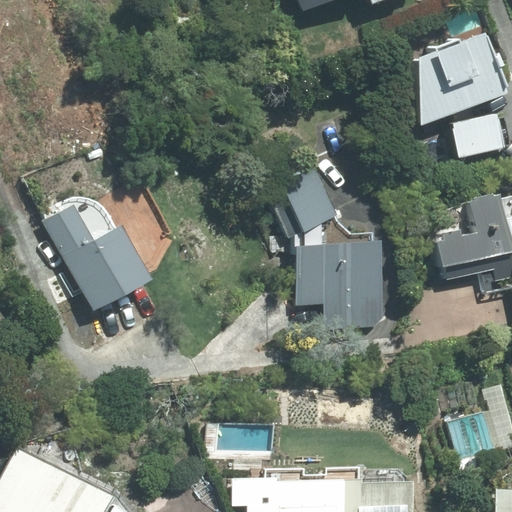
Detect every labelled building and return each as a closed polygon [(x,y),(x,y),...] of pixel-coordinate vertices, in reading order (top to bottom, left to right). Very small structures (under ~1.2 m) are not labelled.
[(285,0),(290,15),(328,0),(285,0)] [(468,36),(404,61),(406,128),(491,96),(468,36)] [(484,116),(438,126),(446,160),(492,149),(484,116)] [(304,162),(253,184),(277,239),(328,217),(304,162)] [(462,231),(421,239),(427,270),(498,257),(511,323),(511,245),(500,248),(489,194),(457,202),(462,231)] [(65,204),(34,219),(82,312),(139,282),(110,227),(83,240),(65,204)] [(366,241),(279,249),(285,309),(316,306),(319,331),(373,326),(366,241)] [(480,408),(439,418),(458,480),(511,468),(511,451),(495,385),(475,390),(480,408)] [(88,511),(96,497),(2,450),(0,453),(0,511),(88,511)] [(399,511),(398,482),(269,490),(270,511),(399,511)] [(511,511),(511,488),(490,489),(489,511),(511,511)]
